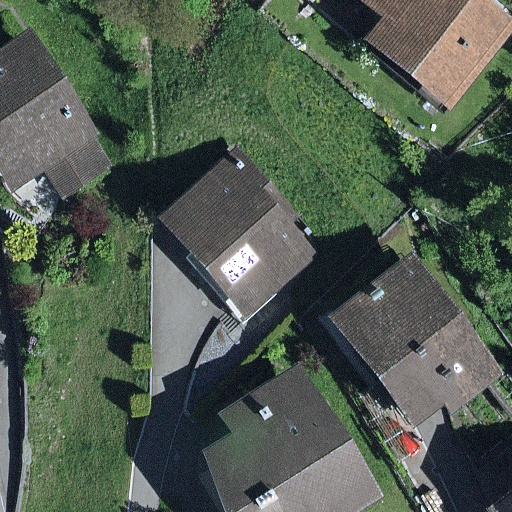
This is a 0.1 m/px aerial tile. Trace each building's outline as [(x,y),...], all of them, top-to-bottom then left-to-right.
[(511,54),(511,0),(392,0),(401,7),(380,33),(472,105),(511,54)] [(111,162),(24,25),(0,40),(0,187),(37,165),(57,196),(111,162)] [(222,155),(152,215),(240,318),(310,258),(222,155)] [(504,371),(409,256),(323,326),(412,434),(444,407),(450,415),(504,371)] [(290,364),(204,413),(218,438),(189,454),(221,511),(327,511),(363,492),(290,364)] [(511,511),(511,483),(489,501),(498,511),(511,511)]
